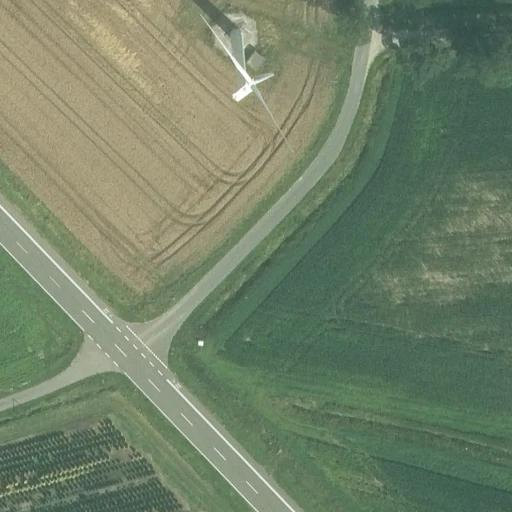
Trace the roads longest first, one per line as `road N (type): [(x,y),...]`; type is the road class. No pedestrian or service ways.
road 1 (unclassified): [(369,0),(344,123),(320,167),(172,319),(120,349)]
road 2 (secondary): [(275,511),(120,349)]
road 3 (secondary): [(120,349),(0,225)]
road 4 (track): [(363,45),(511,33)]
road 5 (unclassified): [(120,349),(0,406)]
